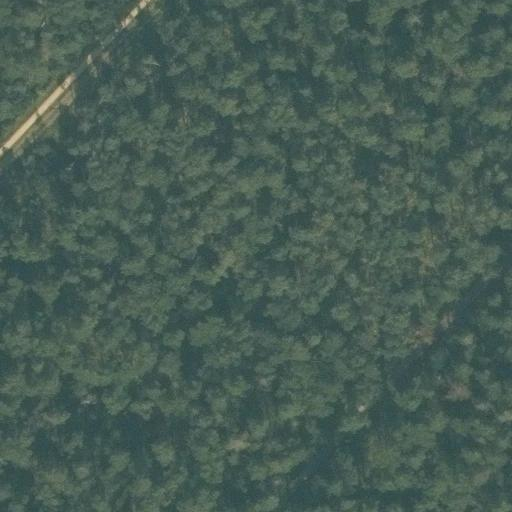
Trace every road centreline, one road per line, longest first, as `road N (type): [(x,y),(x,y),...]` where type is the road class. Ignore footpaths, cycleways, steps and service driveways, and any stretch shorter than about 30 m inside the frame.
road 1 (track): [(511,261),(270,511)]
road 2 (track): [(168,0),(0,177)]
